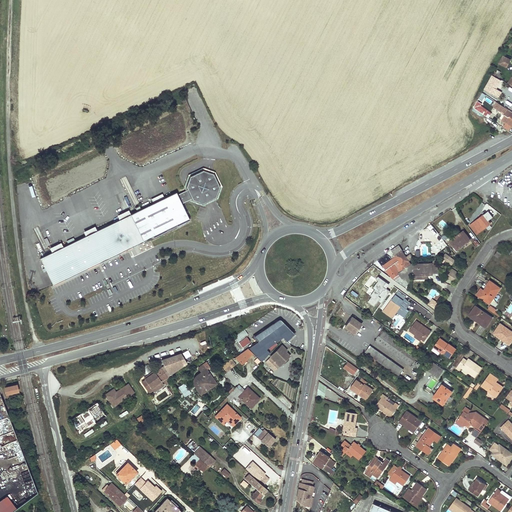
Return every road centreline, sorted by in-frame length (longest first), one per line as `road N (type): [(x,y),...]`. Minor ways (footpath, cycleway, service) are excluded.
road 1 (track): [(11,0),(11,184),(38,351)]
road 2 (primary): [(259,261),(233,284),(164,311),(0,361)]
road 3 (primary): [(41,364),(276,296)]
road 4 (primary): [(511,140),(331,234),(315,234)]
road 5 (primary): [(332,267),(511,155)]
road 6 (residential): [(511,233),(487,247),(453,312),(466,338),(511,368)]
road 7 (unknown): [(45,392),(181,341),(198,348)]
road 8 (residential): [(41,364),(73,511)]
road 9 (secondary): [(284,511),(309,366)]
